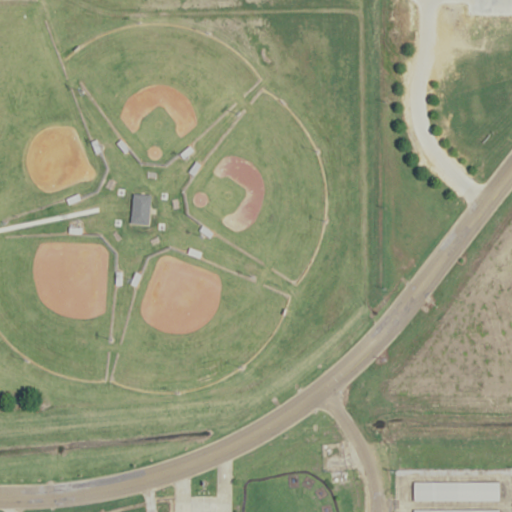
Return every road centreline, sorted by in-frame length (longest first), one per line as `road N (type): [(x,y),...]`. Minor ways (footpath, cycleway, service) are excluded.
road 1 (residential): [(511,165),(397,313),(321,389),(281,416),(158,473),(0,495)]
road 2 (residential): [(374,511),(370,471),(352,429),(321,389)]
